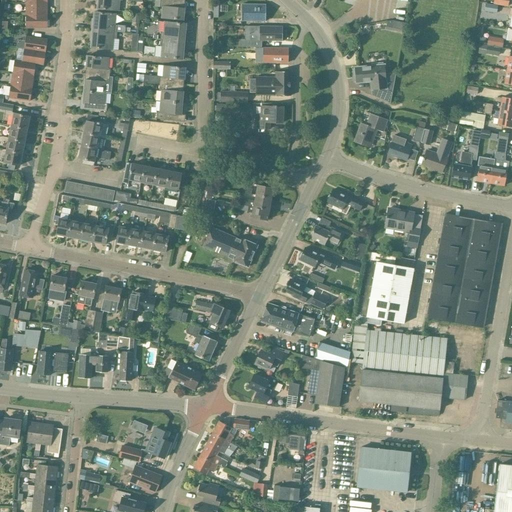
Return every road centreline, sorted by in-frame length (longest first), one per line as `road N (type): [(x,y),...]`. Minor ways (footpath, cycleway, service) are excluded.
road 1 (residential): [(438,437),(205,407)]
road 2 (residential): [(258,295),(30,248)]
road 3 (residential): [(477,441),(511,247)]
road 4 (residential): [(511,207),(432,192),(324,157)]
road 5 (unclassified): [(324,157),(336,128),(336,72),(318,32),(285,0)]
road 6 (residential): [(55,165),(64,121),(53,118),(65,0)]
road 7 (residential): [(202,135),(201,0)]
road 8 (unclassified): [(205,407),(81,398)]
road 9 (unclassified): [(205,407),(258,295)]
road 10 (unclassified): [(258,295),(311,186)]
road 11 (residential): [(311,186),(202,135)]
